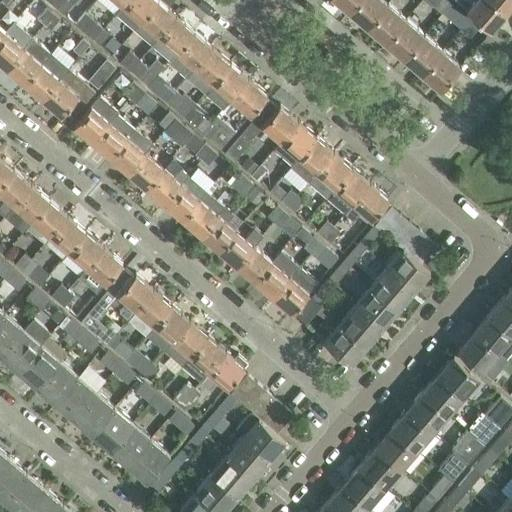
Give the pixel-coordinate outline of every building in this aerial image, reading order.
[(63,0),(57,7),(64,12),(73,1),(72,0),(63,0)] [(115,13),(133,28),(157,0),(125,0),(123,4),(115,13)] [(177,14),(160,0),(157,0),(133,28),(151,44),(177,14)] [(357,0),(337,0),(349,10),(357,0)] [(367,25),(388,1),(387,0),(357,0),(349,10),(367,25)] [(473,0),(467,8),(491,29),(507,11),(496,1),(494,0),(473,0)] [(511,0),(494,0),(496,1),(507,11),(511,3),(511,0)] [(406,16),(388,1),(367,25),(385,41),(406,16)] [(37,17),(44,22),(53,11),(47,6),(37,17)] [(450,18),(461,27),(469,18),(458,9),(450,18)] [(60,17),(53,11),(44,22),(50,28),(60,17)] [(75,22),(93,38),(103,27),(85,11),(75,22)] [(169,59),(177,50),(195,30),(177,14),(151,44),(169,59)] [(406,16),(385,41),(404,57),(425,32),(406,16)] [(469,18),(461,27),(471,35),(479,26),(469,18)] [(0,36),(0,60),(6,66),(32,36),(14,20),(6,30),(0,36)] [(110,32),(103,27),(93,38),(100,43),(110,32)] [(213,45),(195,30),(177,50),(169,59),(168,61),(186,77),(213,45)] [(443,48),(425,32),(404,57),(422,72),(443,48)] [(51,51),(32,36),(6,66),(24,81),(51,51)] [(73,48),(80,53),(89,42),(83,36),(73,48)] [(204,92),(213,81),(231,61),(213,45),(186,77),(204,92)] [(441,88),(462,64),(443,48),(422,72),(441,88)] [(130,69),(139,58),(129,49),(120,60),(130,69)] [(69,67),(51,51),(24,81),(43,97),(69,67)] [(116,65),(106,57),(88,78),(98,86),(116,65)] [(139,58),(130,69),(148,84),(164,65),(155,57),(147,67),(145,65),(145,64),(139,58)] [(222,108),(231,97),(249,76),(231,61),(213,81),(204,92),(222,108)] [(60,111),(86,81),(69,67),(43,97),(60,111)] [(268,92),(249,76),(231,97),(250,113),(268,92)] [(123,90),(129,96),(139,85),(132,79),(123,90)] [(95,89),(86,81),(60,111),(61,113),(64,110),(72,116),(95,89)] [(159,94),(166,100),(176,89),(169,83),(159,94)] [(145,90),(139,85),(129,96),(136,101),(145,90)] [(194,104),(176,89),(166,100),(184,115),(194,104)] [(118,109),(100,93),(73,124),(92,139),(114,114),(118,109)] [(225,151),(235,159),(264,124),(281,139),(298,119),(280,103),(277,106),(269,99),(244,129),(225,151)] [(184,115),(202,131),(212,120),(194,104),(184,115)] [(114,114),(92,139),(110,155),(128,135),(132,129),(135,126),(117,110),(114,114)] [(159,121),(165,127),(175,116),(168,110),(159,121)] [(216,114),(212,120),(202,131),(220,147),(235,130),(216,114)] [(184,143),(193,131),(175,116),(165,127),(184,143)] [(298,119),(281,139),(274,147),(292,163),(317,134),(298,119)] [(128,135),(110,155),(128,170),(146,150),(153,141),(146,135),(135,126),(132,129),(128,135)] [(309,179),(335,150),(317,134),(292,163),(291,164),(309,179)] [(195,152),(202,158),(211,147),(205,141),(195,152)] [(218,152),(211,147),(202,158),(208,164),(218,152)] [(164,166),(146,150),(128,170),(136,177),(134,182),(142,189),(146,186),(164,166)] [(327,195),(353,165),(335,150),(309,179),(327,195)] [(0,155),(0,183),(14,167),(0,155)] [(261,162),(251,173),(258,179),(268,168),(261,162)] [(345,210),(371,181),(353,165),(327,195),(345,210)] [(173,174),(164,166),(146,186),(164,202),(189,173),(180,166),(173,174)] [(7,211),(32,183),(14,167),(0,183),(0,190),(6,195),(0,202),(0,210),(5,214),(7,211)] [(231,183),(238,189),(248,178),(241,172),(231,183)] [(189,173),(164,202),(183,217),(207,189),(189,173)] [(254,184),(248,178),(238,189),(244,195),(254,184)] [(371,181),(345,210),(355,219),(363,210),(372,217),(389,197),(371,181)] [(26,227),(50,198),(32,183),(7,211),(5,214),(23,230),(26,227)] [(281,199),(288,204),(297,193),(291,187),(281,199)] [(225,205),(207,189),(183,217),(201,233),(225,205)] [(304,199),(297,193),(288,204),(294,210),(304,199)] [(68,214),(50,198),(26,227),(44,242),(68,214)] [(267,214),(274,220),(284,209),(277,203),(267,214)] [(382,229),(384,231),(401,212),(391,204),(375,223),(382,229)] [(234,212),(225,205),(201,233),(219,248),(236,228),(227,220),(234,212)] [(290,214),(284,209),(274,220),(280,226),(290,214)] [(393,239),(410,220),(401,212),(384,231),(393,239)] [(62,258),(86,229),(68,214),(44,242),(62,258)] [(327,218),(317,230),(324,236),(334,224),(327,218)] [(393,239),(402,247),(403,246),(419,228),(410,220),(393,239)] [(375,223),(359,241),(366,247),(382,229),(375,223)] [(334,224),(324,236),(330,241),(340,230),(334,224)] [(246,236),(236,228),(219,248),(237,264),(254,243),(263,233),(255,226),(246,236)] [(419,228),(403,246),(412,254),(428,235),(419,228)] [(62,258),(60,259),(78,275),(104,245),(86,229),(62,258)] [(310,251),(320,240),(313,234),(304,246),(310,251)] [(428,235),(412,254),(422,262),(438,244),(428,235)] [(326,245),(320,240),(310,251),(317,257),(326,245)] [(366,247),(359,241),(344,259),(351,265),(366,247)] [(272,259),(254,243),(237,264),(255,279),(272,259)] [(123,261),(104,245),(78,275),(97,291),(123,261)] [(403,246),(402,247),(387,265),(414,288),(430,269),(422,262),(412,254),(403,246)] [(255,279),(273,295),(299,264),(281,249),(272,259),(255,279)] [(21,268),(31,257),(25,251),(15,263),(21,268)] [(21,268),(28,274),(38,262),(31,257),(21,268)] [(0,273),(3,276),(11,267),(0,258),(0,273)] [(351,265),(344,259),(328,278),(335,284),(351,265)] [(299,264),(273,295),(292,311),(318,280),(299,264)] [(414,288),(387,265),(371,283),(398,306),(414,288)] [(25,280),(11,267),(3,276),(18,288),(25,280)] [(81,319),(107,342),(117,330),(109,323),(106,326),(97,318),(108,305),(107,305),(118,292),(133,274),(125,267),(81,319)] [(128,317),(154,287),(135,271),(133,274),(118,292),(127,300),(119,310),(128,317)] [(335,284),(328,278),(312,296),(319,302),(335,284)] [(58,299),(67,288),(61,282),(51,294),(58,299)] [(398,306),(371,283),(356,301),(383,324),(398,306)] [(34,287),(26,296),(40,307),(41,308),(48,299),(47,299),(34,287)] [(146,333),(172,303),(154,287),(128,317),(146,333)] [(58,299),(64,305),(71,297),(74,294),(67,288),(58,299)] [(511,330),(511,299),(505,293),(489,311),(511,330)] [(321,304),(319,302),(312,296),(296,315),(305,322),(321,304)] [(383,324),(356,301),(340,320),(367,343),(383,324)] [(164,349),(190,318),(172,303),(146,333),(164,349)] [(51,315),(59,322),(66,314),(58,308),(51,315)] [(23,326),(5,311),(0,316),(0,353),(23,326)] [(474,329),(498,350),(506,357),(511,350),(511,330),(489,311),(474,329)] [(32,317),(23,326),(0,353),(19,369),(42,342),(50,332),(32,317)] [(84,330),(70,318),(63,327),(77,339),(84,330)] [(182,364),(208,334),(190,318),(164,349),(182,364)] [(324,338),(351,361),(367,343),(340,320),(324,338)] [(482,369),(498,350),(474,329),(458,348),(482,369)] [(98,342),(84,330),(77,339),(91,351),(98,342)] [(117,330),(107,342),(113,347),(123,336),(117,330)] [(200,379),(226,349),(208,334),(182,364),(200,379)] [(60,358),(42,342),(19,369),(37,385),(60,358)] [(235,356),(226,349),(200,379),(209,387),(217,377),(227,385),(245,365),(244,365),(247,361),(237,353),(235,356)] [(99,358),(113,370),(120,361),(107,350),(99,358)] [(454,352),(437,371),(463,393),(480,374),(454,352)] [(137,367),(143,373),(153,361),(147,356),(137,367)] [(60,358),(37,385),(55,400),(78,373),(60,358)] [(135,373),(120,361),(113,370),(127,382),(135,373)] [(143,373),(150,378),(160,367),(153,361),(143,373)] [(448,412),(463,393),(437,371),(422,389),(448,412)] [(215,410),(221,415),(236,397),(240,400),(256,381),(247,372),(215,410)] [(97,389),(78,373),(55,400),(73,416),(97,389)] [(136,389),(149,401),(157,392),(143,381),(136,389)] [(188,381),(173,398),(179,404),(189,392),(194,386),(188,381)] [(266,388),(256,381),(240,400),(249,408),(266,388)] [(189,392),(179,404),(186,409),(201,392),(194,386),(189,392)] [(266,388),(249,408),(251,409),(258,415),(259,415),(275,396),(266,388)] [(115,405),(97,389),(73,416),(92,432),(115,405)] [(422,389),(406,407),(432,430),(448,412),(422,389)] [(171,405),(157,392),(149,401),(164,413),(171,405)] [(501,392),(484,411),(500,425),(511,410),(511,402),(508,398),(501,392)] [(283,404),(275,396),(259,415),(268,422),(283,404)] [(268,422),(277,431),(293,412),(283,404),(268,422)] [(110,447),(133,420),(115,405),(92,432),(110,447)] [(416,448),(432,430),(406,407),(390,426),(416,448)] [(268,422),(259,415),(258,415),(251,409),(235,427),(243,434),(269,457),(286,438),(277,431),(268,422)] [(215,410),(199,428),(205,433),(212,425),(221,433),(229,422),(221,415),(215,410)] [(484,443),(500,425),(484,411),(469,429),(484,443)] [(194,424),(180,413),(173,421),(186,433),(194,424)] [(151,436),(133,420),(110,447),(128,463),(151,436)] [(401,466),(416,448),(390,426),(375,444),(401,466)] [(183,446),(189,451),(205,433),(199,428),(183,446)] [(468,461),(484,443),(469,429),(467,428),(452,447),(454,449),(468,461)] [(498,454),(511,437),(511,434),(505,429),(489,447),(498,454)] [(269,457),(243,434),(227,452),(254,475),(269,457)] [(147,479),(170,452),(151,436),(128,463),(147,479)] [(401,466),(375,444),(359,463),(385,485),(401,466)] [(174,470),(189,451),(183,446),(168,464),(174,470)] [(0,464),(8,455),(0,447),(0,464)] [(489,447),(474,465),(482,472),(498,454),(489,447)] [(453,479),(468,461),(454,449),(438,467),(444,472),(453,479)] [(254,475),(227,452),(211,470),(238,493),(254,475)] [(0,501),(4,497),(27,471),(8,455),(0,464),(0,501)] [(369,503),(385,485),(359,463),(343,481),(369,503)] [(174,470),(168,464),(152,483),(158,488),(174,470)] [(474,465),(458,483),(466,491),(482,472),(474,465)] [(238,493),(211,470),(196,488),(222,511),(238,493)] [(4,497),(20,511),(22,511),(45,486),(27,471),(4,497)] [(437,497),(453,479),(444,472),(429,490),(437,497)] [(361,511),(369,503),(343,481),(327,499),(341,511),(361,511)] [(458,483),(442,502),(451,509),(466,491),(458,483)] [(54,511),(63,502),(45,486),(22,511),(54,511)] [(196,488),(180,507),(185,511),(221,511),(222,511),(196,488)] [(416,511),(424,511),(437,497),(429,490),(413,509),(416,511)] [(496,511),(511,511),(511,498),(510,496),(496,511)] [(341,511),(327,499),(316,511),(341,511)] [(54,511),(75,511),(63,502),(54,511)] [(433,511),(447,511),(451,509),(442,502),(433,511)]
